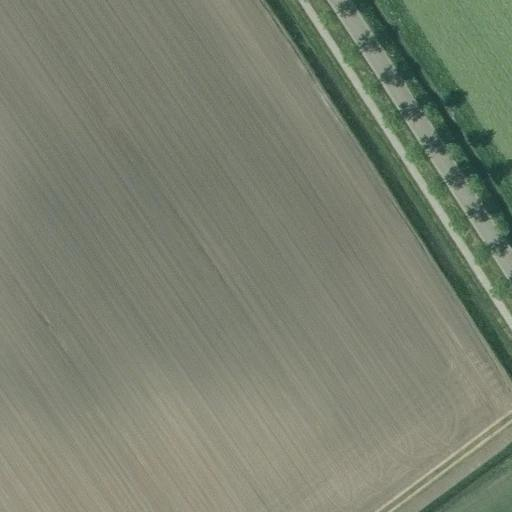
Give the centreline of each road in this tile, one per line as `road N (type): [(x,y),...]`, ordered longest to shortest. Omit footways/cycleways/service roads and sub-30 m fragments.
road 1 (tertiary): [(511,259),(341,0)]
road 2 (track): [(511,412),(380,511)]
